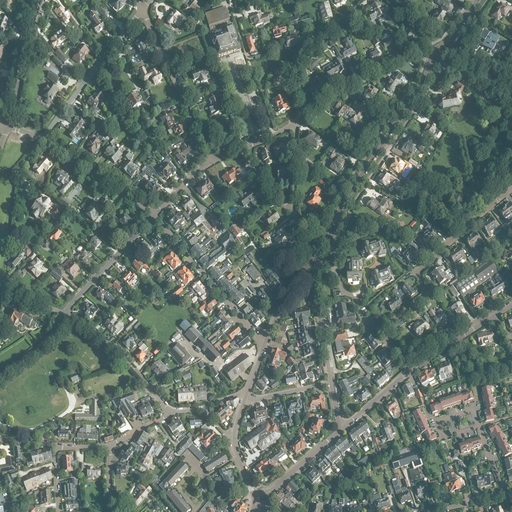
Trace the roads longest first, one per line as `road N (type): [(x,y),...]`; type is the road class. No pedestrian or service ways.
road 1 (residential): [(378,329),(423,297),(417,271),(511,189)]
road 2 (secondary): [(337,217),(429,61)]
road 3 (residential): [(263,346),(152,216)]
road 4 (residential): [(212,159),(142,10)]
road 5 (residential): [(41,138),(142,10)]
road 6 (residential): [(171,412),(125,359),(64,312)]
road 7 (residential): [(297,121),(367,79),(429,61)]
road 8 (residential): [(271,135),(231,0)]
road 9 (residential): [(152,216),(41,138)]
road 10 (residential): [(6,126),(41,0)]
road 11 (residential): [(64,312),(152,216)]
road 12 (track): [(295,96),(302,59),(368,0)]
road 13 (tertiary): [(330,383),(312,281),(322,261)]
road 14 (tertiary): [(408,372),(511,304)]
